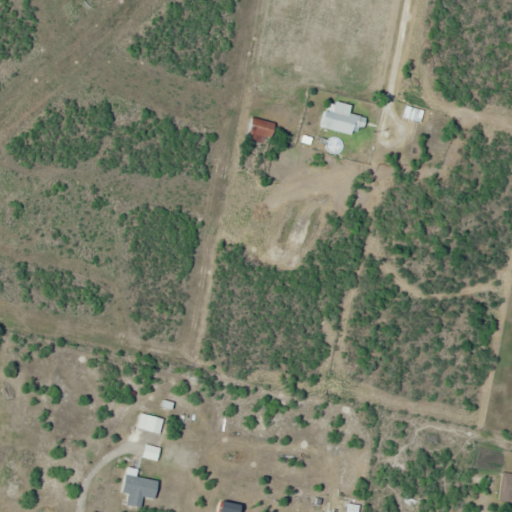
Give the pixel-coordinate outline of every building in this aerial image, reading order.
[(368,118),(351,114),(353,106),(330,101),(323,129),(354,136),(356,128),(365,130),(368,118)] [(278,129),(259,117),(247,136),(266,148),(278,129)] [(170,420),(155,416),(158,407),(144,404),(138,428),(166,435),(170,420)] [(157,501),(160,482),(137,478),(138,471),(127,469),(123,495),(130,496),(128,507),(143,509),(144,498),(157,501)] [(511,474),(502,474),(499,502),(511,503),(511,474)]
